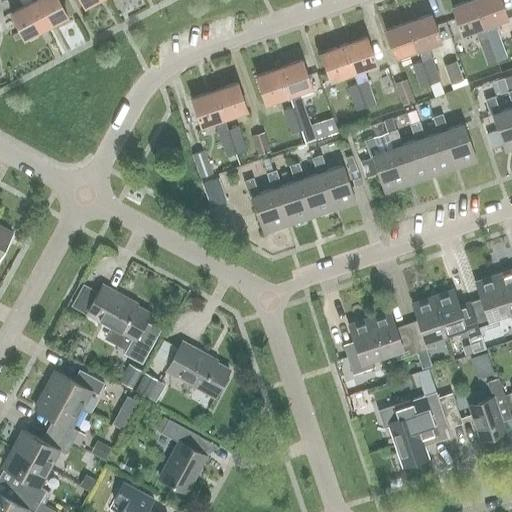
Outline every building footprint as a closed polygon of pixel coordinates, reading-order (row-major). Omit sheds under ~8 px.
[(24,39),(46,27),(31,0),(20,0),(23,6),(10,13),(24,39)] [(31,0),(46,27),(67,16),(58,0),(31,0)] [(474,0),(468,0),(451,6),(461,34),(474,29),(478,40),(483,39),(487,37),(484,26),(479,12),(474,0)] [(496,61),(507,57),(494,22),(507,18),(500,0),(474,0),(479,12),(484,26),(487,37),(492,49),(496,61)] [(429,84),(440,81),(429,46),(441,42),(431,14),(408,22),(418,50),(421,60),(429,84)] [(418,50),(408,22),(385,30),(395,58),(418,50)] [(366,36),(343,44),(353,72),(357,83),(366,105),(375,102),(363,69),(376,64),(366,36)] [(491,63),(496,61),(492,49),(487,37),(483,39),(478,40),(486,64),(491,63)] [(353,72),(343,44),(320,53),(330,81),(353,72)] [(301,59),(278,67),(288,95),(311,87),(301,59)] [(425,86),(429,84),(421,60),(412,63),(420,87),(425,86)] [(443,65),(450,85),(463,80),(456,60),(443,65)] [(288,95),(278,67),(255,75),(265,103),(288,95)] [(511,74),(502,78),(507,91),(511,105),(511,74)] [(403,105),(415,101),(407,78),(395,82),(403,105)] [(214,90),(224,118),(247,110),(237,82),(214,90)] [(357,108),(366,105),(357,83),(349,86),(357,108)] [(235,153),(227,129),(223,118),(224,118),(214,90),(191,98),(201,126),(213,122),(217,133),(226,156),(235,153)] [(504,151),(511,148),(511,107),(499,111),(494,96),(484,99),(490,116),(492,115),(504,151)] [(292,105),(300,129),(309,126),(301,102),(292,105)] [(282,108),(290,132),(300,129),(292,105),(282,108)] [(432,117),(438,132),(440,131),(453,169),(476,161),(463,124),(447,129),(442,113),(432,117)] [(388,132),(387,132),(389,138),(392,148),(395,147),(407,184),(430,177),(417,139),(415,140),(401,145),(396,129),(395,129),(393,121),(385,124),(388,132)] [(419,121),(409,124),(415,140),(417,139),(430,177),(453,169),(440,131),(438,132),(424,137),(419,121)] [(237,126),(227,129),(235,153),(245,149),(237,126)] [(257,155),(270,151),(264,132),(251,136),(257,155)] [(369,156),(360,159),(366,180),(379,177),(384,192),(407,184),(395,147),(392,148),(389,138),(375,142),(373,137),(364,140),(369,156)] [(200,177),(212,173),(205,154),(193,158),(200,177)] [(321,154),(312,158),(317,173),(319,172),(332,210),(355,202),(343,164),(326,170),(321,154)] [(298,162),(289,165),(294,181),(297,180),(309,218),(332,210),(319,172),(317,173),(303,178),(298,162)] [(309,218),(297,180),(294,181),(281,185),(275,170),(266,173),(271,189),(274,188),(286,225),(309,218)] [(357,170),(350,172),(354,186),(362,184),(357,170)] [(226,200),(218,178),(202,183),(210,206),(226,200)] [(253,178),(243,181),(249,197),(251,197),(263,233),(286,225),(274,188),(271,189),(258,193),(253,178)] [(0,250),(10,232),(0,226),(0,250)] [(511,263),(494,270),(508,312),(511,311),(511,263)] [(472,308),(480,331),(499,325),(496,317),(508,312),(494,270),(473,277),(482,304),(472,308)] [(115,291),(102,284),(97,294),(83,286),(72,305),(119,331),(112,341),(126,349),(133,338),(135,339),(149,313),(113,294),(115,291)] [(458,306),(451,284),(430,291),(438,313),(445,334),(457,330),(460,338),(480,331),(472,308),(470,302),(458,306)] [(408,329),(416,352),(421,368),(431,365),(426,349),(435,346),(433,338),(445,334),(438,313),(430,291),(410,298),(419,326),(408,329)] [(367,313),(382,355),(394,351),(397,359),(416,352),(408,329),(397,333),(387,306),(367,313)] [(369,359),(382,355),(367,313),(346,319),(356,347),(344,351),(352,374),(372,367),(369,359)] [(195,347),(182,341),(178,347),(164,340),(154,357),(169,365),(166,370),(215,396),(229,370),(193,350),(195,347)] [(493,374),(486,353),(470,358),(477,379),(493,374)] [(45,389),(80,408),(90,390),(98,394),(104,383),(86,373),(89,368),(64,355),(59,365),(71,372),(68,378),(55,371),(45,389)] [(132,389),(141,371),(128,364),(118,381),(132,389)] [(420,371),(407,376),(414,394),(427,389),(420,371)] [(148,398),(158,380),(144,373),(134,390),(148,398)] [(492,396),(468,404),(480,440),(505,431),(501,421),(511,417),(498,378),(487,382),(492,396)] [(50,431),(72,441),(79,445),(85,434),(78,431),(70,426),(80,408),(45,389),(35,408),(56,420),(50,431)] [(447,425),(461,421),(452,394),(438,398),(447,425)] [(435,427),(424,395),(378,410),(383,426),(388,425),(402,466),(428,457),(419,432),(435,427)] [(148,408),(140,421),(152,429),(160,416),(148,408)] [(130,416),(119,410),(111,424),(122,430),(130,416)] [(218,446),(198,435),(168,418),(161,431),(179,441),(159,477),(185,492),(205,455),(218,446)] [(13,449),(48,467),(58,449),(65,453),(72,441),(50,431),(45,441),(23,430),(13,449)] [(111,448),(97,440),(91,449),(106,457),(111,448)] [(18,490),(39,501),(46,490),(38,486),(48,467),(13,449),(3,467),(24,479),(18,490)] [(96,480),(85,473),(78,486),(89,492),(96,480)] [(148,511),(147,511),(153,499),(122,482),(113,500),(124,506),(120,511),(148,511)] [(0,511),(33,511),(39,501),(18,490),(13,501),(0,493),(0,511)]
